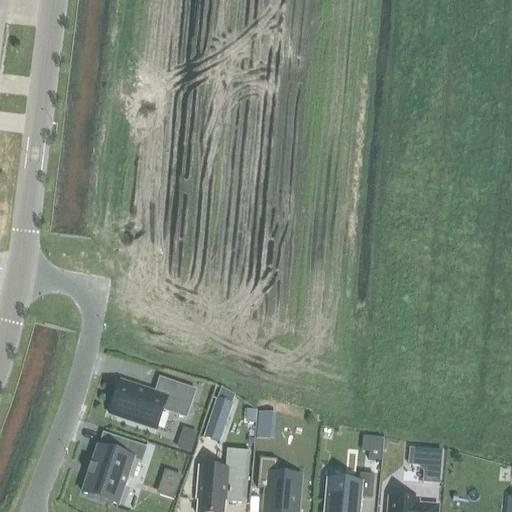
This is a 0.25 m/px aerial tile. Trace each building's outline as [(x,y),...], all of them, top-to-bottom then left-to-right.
[(474,17),(473,25),(485,26),(486,18),(474,17)] [(486,18),(485,26),(497,28),(498,20),(486,18)] [(163,119),(160,143),(204,149),(207,126),(216,127),(218,114),(193,111),(192,123),(163,119)] [(160,143),(157,167),(186,171),(184,182),(209,185),(210,173),(201,172),(204,149),(160,143)] [(153,199),(150,223),(194,228),(197,205),(206,206),(208,194),(183,190),(182,202),(153,199)] [(275,214),(272,245),(281,246),(278,264),(298,266),(297,270),(312,271),(312,268),(329,270),(333,241),(316,239),(318,220),(275,214)] [(150,223),(147,246),(176,250),(174,262),(199,265),(201,252),(191,251),(194,228),(150,223)] [(434,252),(430,284),(454,287),(458,255),(434,252)] [(458,255),(454,287),(478,290),(479,276),(482,258),(458,255)] [(478,290),(475,308),(499,311),(503,279),(479,276),(478,290)] [(511,280),(503,279),(499,311),(511,312),(511,280)] [(439,310),(438,318),(450,319),(451,311),(439,310)] [(451,311),(450,319),(462,321),(463,313),(451,311)] [(484,334),(483,342),(495,344),(496,336),(484,334)] [(496,336),(495,344),(507,345),(508,337),(496,336)] [(154,395),(119,383),(109,416),(156,432),(163,412),(186,420),(195,392),(159,380),(154,395)] [(216,401),(204,439),(219,444),(232,406),(216,401)] [(248,412),(247,425),(255,425),(256,412),(248,412)] [(258,414),(257,427),(270,428),(271,415),(258,414)] [(82,496),(117,507),(132,461),(141,464),(145,450),(108,437),(103,451),(97,449),(82,496)] [(380,462),(382,440),(362,438),(361,453),(368,461),(380,462)] [(409,451),(408,467),(418,468),(423,474),(423,484),(439,485),(441,454),(409,451)] [(249,454),(226,452),(224,471),(198,469),(196,502),(198,502),(196,511),(223,511),(224,504),(245,506),(249,454)] [(259,460),(257,488),(266,489),(264,511),(296,511),(299,479),(275,477),(276,462),(259,460)] [(328,483),(325,511),(357,511),(359,500),(371,501),(373,477),(359,476),(358,485),(328,483)] [(436,511),(437,509),(416,507),(416,502),(390,500),(389,511),(436,511)]
